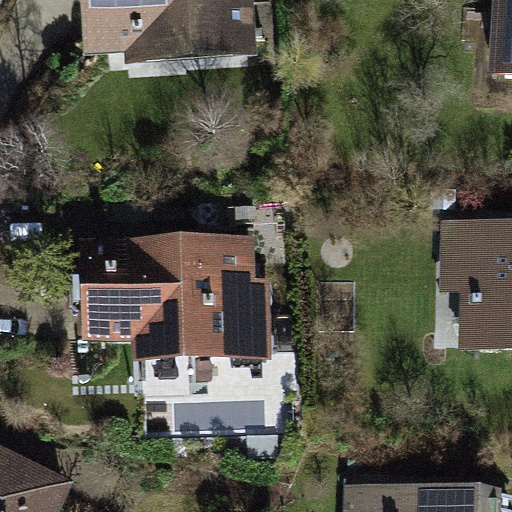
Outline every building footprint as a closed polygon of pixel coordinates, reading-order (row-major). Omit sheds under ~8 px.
[(83,0),(87,80),(259,72),(255,0),(83,0)] [(511,0),(503,0),(501,73),(511,73),(511,0)] [(511,233),(463,232),(461,344),(511,344),(511,233)] [(80,259),(83,374),(274,367),(272,287),(256,287),(255,253),(80,259)] [(0,460),(0,511),(76,511),(81,502),(0,460)] [(345,498),(344,511),(502,511),(503,506),(345,498)]
